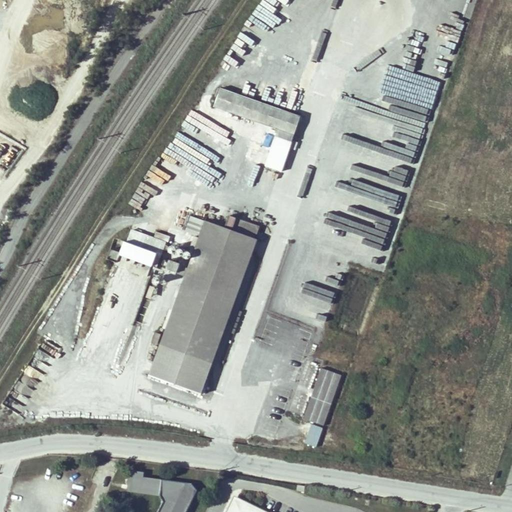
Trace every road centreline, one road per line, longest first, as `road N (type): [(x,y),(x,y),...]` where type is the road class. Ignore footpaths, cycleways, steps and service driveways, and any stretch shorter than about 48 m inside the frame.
road 1 (unclassified): [(511,506),(101,441),(0,451)]
road 2 (unclassified): [(0,266),(72,138),(166,0)]
